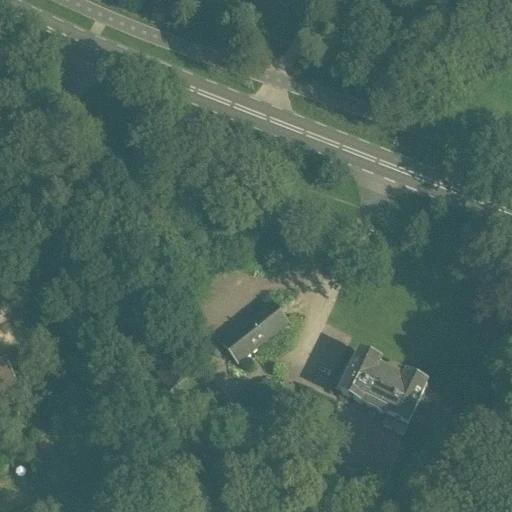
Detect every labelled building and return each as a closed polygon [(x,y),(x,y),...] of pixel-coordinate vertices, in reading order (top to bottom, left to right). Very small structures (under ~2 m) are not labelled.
[(58,266),(33,251),(17,278),(42,293),(58,266)] [(239,367),(289,328),(272,306),(222,346),(239,367)] [(161,338),(141,354),(171,393),(192,377),(161,338)] [(406,383),(380,371),(382,366),(362,356),(342,396),(389,419),(385,428),(404,437),(408,429),(409,429),(411,425),(427,432),(442,401),(426,393),(428,389),(408,379),(406,383)] [(0,365),(0,400),(20,392),(7,362),(0,365)]
